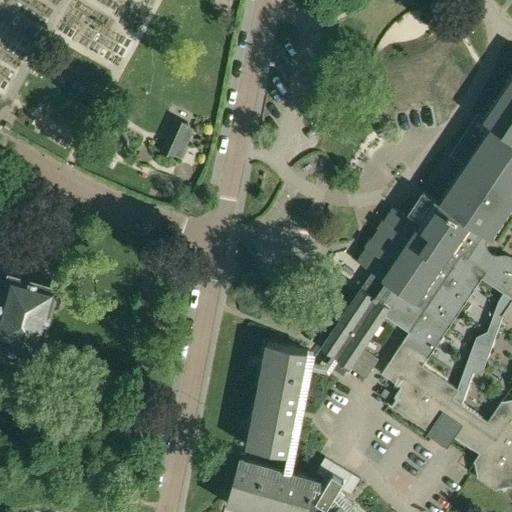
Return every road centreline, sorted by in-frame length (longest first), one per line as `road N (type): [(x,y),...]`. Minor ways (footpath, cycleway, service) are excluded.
road 1 (residential): [(166,511),(220,237)]
road 2 (residential): [(220,237),(265,0)]
road 3 (residential): [(0,143),(108,200),(220,237)]
